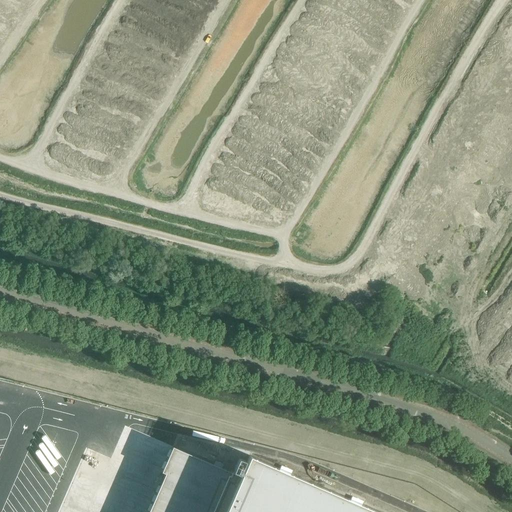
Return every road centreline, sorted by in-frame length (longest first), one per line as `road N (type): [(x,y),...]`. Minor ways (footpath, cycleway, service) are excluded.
road 1 (track): [(0,156),(280,234),(283,263)]
road 2 (track): [(280,234),(422,0)]
road 3 (track): [(186,213),(239,103),(304,0)]
road 4 (track): [(119,194),(125,165),(221,0)]
road 5 (track): [(35,168),(127,0)]
